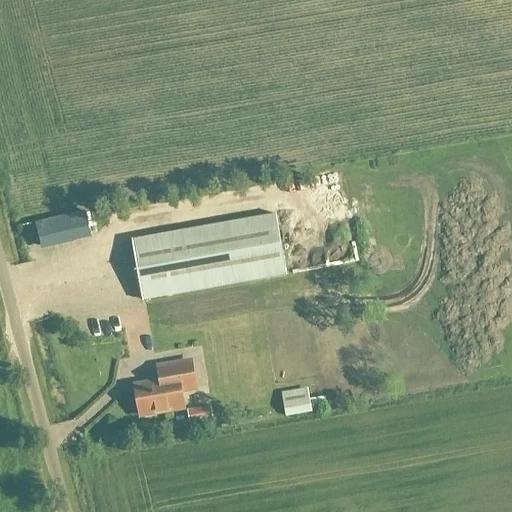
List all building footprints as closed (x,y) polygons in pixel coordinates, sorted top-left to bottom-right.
[(367,191),(351,192),(352,213),(368,212),(367,191)] [(150,222),(163,219),(159,206),(147,209),(150,222)] [(72,216),(76,236),(91,234),(87,213),(72,216)] [(132,241),(143,301),(287,275),(276,215),(132,241)] [(54,241),(50,220),(38,222),(42,245),(54,242),(54,241)] [(161,382),(135,387),(140,416),(183,409),(180,391),(195,389),(190,362),(159,368),(161,382)] [(307,389),(280,395),(285,419),(312,414),(307,389)]
